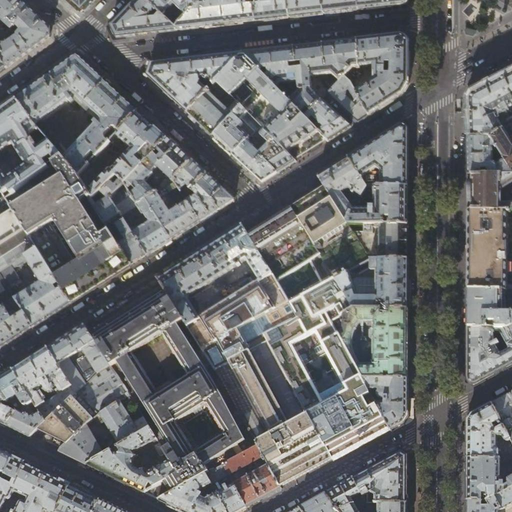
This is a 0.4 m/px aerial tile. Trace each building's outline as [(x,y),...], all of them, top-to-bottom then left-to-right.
[(18,0),(0,0),(0,19),(18,36),(0,49),(0,61),(6,69),(28,53),(50,37),(51,30),(26,6),(18,0)] [(66,0),(81,14),(94,0),(66,0)] [(150,16),(155,10),(144,0),(136,0),(125,12),(111,26),(116,38),(145,34),(176,31),(176,28),(163,16),(160,14),(156,18),(150,19),(150,16)] [(194,0),(144,0),(155,10),(160,14),(163,16),(168,11),(173,15),(175,15),(176,15),(177,15),(178,14),(180,11),(186,17),(198,4),(194,0)] [(255,22),(252,0),(201,0),(198,4),(186,17),(176,28),(176,31),(222,26),(255,22)] [(252,0),(255,22),(270,20),(289,18),(286,0),(252,0)] [(286,0),(289,18),(304,16),(323,14),(321,0),(286,0)] [(321,0),(323,14),(339,12),(358,10),(356,0),(321,0)] [(356,0),(358,10),(385,7),(402,5),(404,4),(406,3),(408,1),(407,0),(356,0)] [(357,40),(360,67),(376,65),(376,78),(355,91),(369,116),(390,102),(402,95),(409,84),(408,68),(409,43),(407,40),(406,38),(402,36),(400,35),(380,38),(357,40)] [(341,42),(323,44),(326,75),(332,74),(339,81),(344,76),(345,76),(353,68),(360,67),(357,40),(341,42)] [(307,46),(294,48),(298,84),(285,97),(305,117),(321,100),(312,91),(310,77),(326,75),(323,44),(307,46)] [(272,50),(243,53),(243,55),(260,73),(262,71),(267,70),(268,75),(265,78),(285,97),(298,84),(294,48),(272,50)] [(243,55),(243,53),(194,59),(152,64),(147,76),(160,88),(178,104),(187,113),(208,91),(200,83),(200,79),(211,89),(216,83),(243,55)] [(46,76),(15,99),(35,125),(67,100),(70,103),(73,100),(71,97),(74,95),(101,119),(98,122),(96,120),(93,123),(95,125),(87,134),(85,132),(83,132),(79,137),(79,138),(81,140),(64,159),(78,176),(86,168),(89,165),(85,161),(93,153),(97,156),(109,143),(105,139),(105,135),(111,128),(116,128),(120,132),(138,112),(108,83),(77,54),(46,76)] [(265,78),(260,73),(243,55),(216,83),(227,93),(230,96),(243,83),(255,96),(243,109),(261,127),(286,153),(318,132),(315,129),(308,122),(305,117),(285,97),(265,78)] [(511,70),(491,82),(470,93),(467,99),(467,114),(467,139),(489,138),(507,127),(501,121),(497,120),(494,113),(498,111),(499,113),(511,107),(510,105),(511,104),(511,70)] [(350,82),(345,76),(344,76),(339,81),(328,93),(359,122),(363,119),(369,116),(355,91),(350,82)] [(216,83),(211,89),(208,91),(187,113),(202,126),(213,137),(241,107),(231,96),(228,100),(232,104),(227,110),(219,102),(216,98),(218,96),(221,99),(227,93),(216,83)] [(0,109),(0,148),(1,151),(12,144),(26,166),(15,173),(23,185),(48,167),(43,161),(51,156),(55,162),(62,157),(35,125),(15,99),(0,109)] [(321,100),(305,117),(308,122),(312,118),(318,124),(317,125),(315,126),(315,128),(315,129),(318,132),(324,137),(328,142),(338,135),(351,127),(322,100),(321,100)] [(243,109),(241,107),(213,137),(223,146),(233,156),(252,136),(261,127),(243,109)] [(154,126),(138,112),(120,132),(116,136),(131,150),(111,171),(110,170),(88,192),(93,200),(94,199),(99,193),(111,182),(116,176),(120,180),(124,184),(125,185),(167,138),(154,126)] [(511,123),(510,125),(507,127),(489,138),(494,147),(502,160),(511,174),(467,176),(467,185),(468,185),(468,192),(468,202),(467,202),(467,211),(506,211),(511,210),(511,123)] [(377,140),(348,158),(366,187),(408,187),(408,163),(408,128),(402,124),(377,140)] [(261,127),(252,136),(261,145),(261,149),(258,152),(260,154),(260,155),(277,173),(286,168),(295,162),(294,160),(286,153),(261,127)] [(286,153),(294,160),(303,154),(310,149),(309,148),(324,137),(318,132),(286,153)] [(252,136),(233,156),(245,167),(262,183),(269,179),(277,173),(260,155),(260,154),(258,152),(261,149),(261,145),(252,136)] [(180,151),(167,138),(125,185),(127,188),(138,204),(146,199),(156,193),(145,183),(153,174),(152,173),(157,167),(167,177),(164,181),(168,185),(173,181),(192,162),(180,151)] [(489,138),(467,139),(467,156),(467,176),(511,174),(502,160),(495,165),(494,164),(494,163),(492,163),(491,149),(494,147),(489,138)] [(0,148),(0,190),(5,198),(23,185),(15,173),(1,151),(0,148)] [(64,159),(62,157),(55,162),(53,163),(62,178),(53,183),(50,178),(43,183),(46,188),(12,209),(13,210),(25,230),(28,236),(54,220),(81,262),(55,278),(71,304),(89,293),(119,274),(131,266),(118,245),(115,241),(108,246),(107,244),(110,242),(91,213),(96,210),(91,202),(93,200),(88,192),(87,190),(78,176),(64,159)] [(366,187),(348,158),(335,167),(318,177),(325,188),(347,223),(366,187)] [(197,167),(192,162),(173,181),(180,191),(185,185),(192,190),(206,175),(197,167)] [(98,178),(86,168),(78,176),(87,190),(98,178)] [(210,174),(208,176),(217,185),(233,200),(235,197),(210,174)] [(208,176),(206,175),(192,190),(197,197),(187,203),(199,223),(213,214),(234,201),(233,200),(217,185),(208,176)] [(117,192),(124,184),(120,180),(115,185),(111,182),(99,193),(105,199),(97,205),(94,199),(93,200),(91,202),(96,210),(106,227),(116,221),(122,217),(122,216),(110,199),(117,192)] [(180,191),(173,181),(168,185),(156,193),(146,199),(171,240),(184,232),(199,223),(187,203),(180,191)] [(408,204),(408,187),(366,187),(347,223),(348,225),(408,225),(408,204)] [(118,193),(117,192),(110,199),(122,216),(138,206),(137,205),(138,204),(127,188),(118,193)] [(313,195),(292,209),(319,253),(335,279),(348,272),(370,260),(348,225),(347,223),(325,188),(313,195)] [(146,199),(138,204),(137,205),(138,206),(142,213),(143,212),(150,223),(136,232),(133,228),(130,230),(147,256),(159,248),(171,240),(146,199)] [(269,223),(248,236),(276,281),(301,265),(319,253),(292,209),(269,223)] [(0,244),(25,230),(13,210),(0,220),(0,244)] [(506,211),(467,211),(467,227),(467,267),(467,290),(504,290),(506,290),(506,286),(511,286),(511,216),(506,217),(506,211)] [(122,217),(116,221),(118,225),(115,227),(124,241),(118,245),(131,266),(139,261),(147,256),(130,230),(122,217)] [(174,268),(157,279),(164,289),(215,370),(267,342),(264,335),(297,318),(289,304),(276,281),(248,236),(242,225),(233,231),(204,249),(174,268)] [(408,242),(408,225),(348,225),(370,260),(371,260),(408,260),(408,242)] [(27,261),(40,283),(15,299),(33,328),(52,316),(71,304),(55,278),(28,236),(25,230),(0,244),(0,275),(9,290),(16,286),(14,284),(20,280),(14,270),(27,261)] [(338,335),(332,323),(343,316),(354,309),(335,279),(319,253),(301,265),(314,291),(289,304),(297,318),(264,335),(267,342),(332,459),(362,443),(389,429),(376,404),(368,390),(363,379),(338,335)] [(408,284),(408,260),(371,260),(370,270),(371,271),(376,271),(376,280),(376,295),(356,295),(348,272),(335,279),(354,309),(408,309),(408,284)] [(9,290),(0,275),(0,348),(2,347),(22,335),(22,334),(25,332),(32,328),(33,328),(15,299),(9,290)] [(142,493),(150,496),(159,501),(206,475),(223,465),(258,447),(215,370),(164,289),(149,299),(113,321),(91,335),(110,365),(132,400),(142,417),(149,428),(156,439),(161,448),(165,454),(170,462),(178,475),(142,493)] [(504,290),(467,290),(467,306),(467,328),(506,328),(506,329),(511,326),(511,290),(509,290),(509,293),(511,292),(511,311),(509,313),(504,313),(504,290)] [(338,335),(363,379),(408,379),(408,344),(408,309),(354,309),(343,316),(343,334),(338,335)] [(66,336),(47,348),(76,393),(78,392),(98,373),(110,365),(91,335),(84,325),(66,336)] [(506,328),(467,328),(467,346),(467,353),(467,382),(474,386),(500,372),(511,365),(511,339),(506,329),(506,328)] [(332,459),(267,342),(215,370),(258,447),(266,462),(268,466),(280,487),(307,473),(332,459)] [(22,364),(13,370),(33,402),(45,422),(76,393),(47,348),(38,354),(22,364)] [(98,373),(78,392),(99,414),(97,416),(97,418),(100,422),(101,423),(104,421),(113,436),(119,446),(149,428),(142,417),(133,422),(122,406),(132,400),(110,365),(98,373)] [(5,375),(0,377),(0,390),(7,401),(7,402),(16,408),(19,411),(33,402),(13,370),(5,375)] [(408,399),(408,379),(363,379),(368,390),(377,390),(379,391),(378,393),(377,395),(378,397),(379,398),(380,399),(381,399),(388,399),(389,402),(376,404),(389,429),(390,431),(404,424),(407,417),(408,399)] [(3,403),(7,401),(0,390),(0,423),(6,426),(15,413),(19,411),(16,408),(14,412),(2,406),(3,403)] [(78,392),(76,393),(45,422),(37,430),(38,430),(54,438),(46,442),(51,445),(60,449),(61,450),(87,425),(97,416),(99,414),(78,392)] [(511,392),(503,398),(491,404),(510,439),(511,443),(511,392)] [(45,422),(33,402),(19,411),(15,413),(6,426),(20,433),(29,438),(37,430),(45,422)] [(510,439),(491,404),(480,410),(471,415),(467,421),(467,441),(467,459),(497,459),(498,458),(499,457),(499,456),(499,451),(499,450),(498,449),(497,449),(496,449),(497,437),(502,436),(504,440),(505,441),(506,441),(507,441),(510,439)] [(98,445),(87,425),(61,450),(59,452),(78,461),(86,465),(119,446),(113,436),(110,438),(109,437),(102,442),(98,445)] [(134,453),(156,439),(149,428),(119,446),(86,465),(121,482),(142,493),(178,475),(170,462),(147,474),(144,470),(142,471),(141,471),(139,471),(138,470),(137,470),(136,469),(135,468),(134,467),(133,465),(133,463),(133,462),(133,461),(134,459),(135,457),(136,456),(134,453)] [(262,464),(266,462),(258,447),(223,465),(229,476),(234,485),(247,508),(264,499),(281,490),(280,487),(268,466),(251,475),(246,466),(258,460),(261,464),(262,464)] [(1,451),(0,450),(0,486),(14,457),(1,451)] [(363,473),(325,494),(336,507),(341,504),(343,509),(339,511),(358,511),(352,498),(365,491),(368,497),(368,503),(407,504),(407,480),(407,457),(401,453),(363,473)] [(58,511),(71,485),(41,470),(14,457),(0,486),(0,511),(7,499),(9,499),(10,499),(11,498),(12,497),(14,493),(28,499),(25,503),(23,502),(22,502),(21,502),(20,503),(15,511),(14,511),(13,511),(58,511)] [(511,486),(511,458),(497,459),(467,459),(467,481),(467,501),(486,501),(511,486)] [(229,476),(223,465),(206,475),(212,484),(216,492),(226,511),(239,511),(247,508),(234,485),(224,490),(221,483),(218,481),(229,476)] [(201,490),(212,484),(206,475),(159,501),(182,511),(226,511),(216,492),(208,495),(206,500),(201,498),(203,495),(200,494),(201,490)] [(87,493),(71,485),(58,511),(94,511),(100,499),(87,493)] [(511,511),(511,486),(486,501),(467,501),(467,511),(511,511)] [(336,507),(325,494),(317,498),(299,508),(302,511),(339,511),(336,507)] [(126,511),(120,509),(100,499),(94,511),(126,511)] [(367,503),(361,511),(407,511),(407,504),(368,503),(367,503)]
